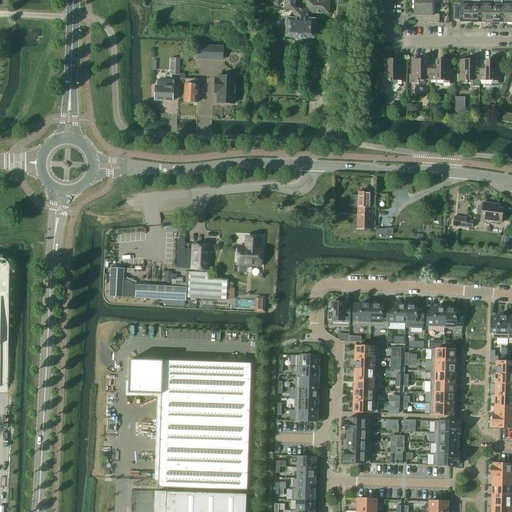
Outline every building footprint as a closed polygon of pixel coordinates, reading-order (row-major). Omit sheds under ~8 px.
[(306,0),(306,9),(295,9),(294,0),(285,0),(285,10),(291,10),(290,18),(286,18),(286,20),(285,20),(285,26),(286,26),(285,37),(294,38),(294,39),(306,39),(306,38),(314,38),(315,19),(308,19),(308,13),(329,14),(329,0),(306,0)] [(459,20),(459,23),(470,23),(471,5),(471,3),(470,0),(459,0),(459,4),(453,4),(453,20),(459,20)] [(481,23),(481,0),(470,0),(471,3),(471,5),(470,23),(481,23)] [(481,0),(481,23),(492,23),(492,0),(481,0)] [(503,3),(502,0),(492,0),(492,23),(503,23),(503,3)] [(511,2),(503,3),(503,23),(511,22),(511,2)] [(432,15),(432,5),(414,5),(414,12),(415,12),(415,22),(439,22),(439,15),(432,15)] [(211,26),(210,36),(222,37),(223,26),(211,26)] [(205,59),(206,46),(198,46),(197,59),(205,59)] [(206,46),(205,59),(222,60),(223,47),(206,46)] [(179,75),(180,60),(180,59),(171,58),(171,74),(179,75)] [(381,74),(381,89),(391,89),(396,83),(396,81),(403,81),(403,65),(397,65),(397,60),(384,60),(384,74),(381,74)] [(430,80),(431,65),(425,65),(425,60),(412,60),(411,75),(409,75),(409,83),(418,83),(418,81),(424,81),(424,80),(430,80)] [(431,65),(430,80),(436,80),(436,81),(443,81),(443,83),(452,83),(452,75),(449,75),(450,60),(437,60),(437,65),(431,65)] [(479,80),(479,65),(473,65),(473,60),(460,60),(460,75),(458,75),(458,83),(467,83),(467,81),(473,81),(473,80),(479,80)] [(479,65),(479,80),(485,80),(485,81),(491,81),(491,84),(501,84),(501,75),(498,75),(498,60),(485,60),(485,65),(479,65)] [(234,104),(235,78),(218,77),(218,78),(215,78),(215,93),(217,93),(217,103),(219,103),(221,104),(222,104),(224,104),(226,103),(234,104)] [(197,103),(198,79),(185,79),(185,81),(184,102),(197,103)] [(171,87),(171,80),(158,80),(157,86),(155,86),(155,101),(173,102),(173,87),(171,87)] [(464,98),(456,98),(456,111),(464,111),(464,98)] [(358,213),(357,229),(371,230),(371,213),(372,208),(369,208),(370,192),(358,192),(358,208),(358,213)] [(501,223),(503,211),(499,210),(500,205),(482,203),(482,206),(479,206),(477,207),(477,213),(478,214),(481,214),(480,220),(501,223)] [(357,223),(357,215),(347,214),(347,222),(357,223)] [(472,228),(473,221),(466,220),(466,218),(454,216),(453,225),(472,228)] [(259,248),(259,237),(246,237),(246,248),(238,247),(237,264),(260,266),(261,249),(259,248)] [(193,245),(192,269),(198,269),(198,273),(202,273),(203,270),(208,270),(209,246),(193,245)] [(0,344),(8,345),(10,271),(10,268),(9,264),(7,261),(4,260),(1,259),(0,258),(0,344)] [(109,297),(122,297),(124,269),(111,268),(109,297)] [(189,272),(188,299),(226,301),(227,281),(207,279),(208,273),(202,273),(198,273),(189,272)] [(135,298),(186,301),(186,287),(136,285),(135,298)] [(256,298),(255,312),(264,312),(264,298),(256,298)] [(349,324),(350,305),(344,304),(344,303),(331,302),(331,310),(328,310),(328,320),(333,320),(333,323),(349,324)] [(370,327),(371,304),(360,303),(360,305),(353,305),(352,326),(370,327)] [(388,327),(388,306),(382,306),(382,304),(371,304),(370,327),(388,327)] [(405,328),(406,305),(394,304),(394,306),(388,306),(388,327),(388,323),(405,323),(404,328),(405,328)] [(423,328),(423,307),(417,307),(417,305),(406,305),(405,328),(423,328)] [(444,329),(445,308),(434,307),(434,309),(427,309),(426,326),(444,326),(444,329)] [(456,308),(445,308),(444,329),(462,329),(463,310),(456,310),(456,308)] [(508,339),(509,316),(497,315),(497,317),(491,317),(490,338),(508,339)] [(376,358),(377,347),(374,347),(371,347),(355,346),(355,358),(376,358)] [(455,361),(455,350),(451,350),(444,349),(443,349),(437,349),(431,349),(431,360),(455,361)] [(319,367),(319,356),(296,355),(296,367),(301,367),(319,367)] [(376,369),(376,358),(355,358),(355,368),(376,369)] [(158,488),(247,490),(251,374),(251,364),(129,360),(128,394),(158,394),(161,395),(158,479),(158,480),(158,481),(158,488)] [(454,372),(455,361),(431,360),(430,371),(454,372)] [(511,373),(511,362),(508,362),(506,362),(501,362),(496,362),(496,373),(511,373)] [(301,367),(300,378),(318,378),(319,367),(301,367)] [(376,380),(376,369),(355,368),(354,379),(376,380)] [(454,382),(454,372),(430,371),(430,382),(454,382)] [(511,384),(511,373),(496,373),(496,384),(511,384)] [(318,389),(318,378),(300,378),(296,377),(295,388),(318,389)] [(375,390),(376,380),(354,379),(354,390),(378,391),(378,390),(375,390)] [(454,393),(454,382),(430,382),(430,393),(454,393)] [(511,384),(496,384),(495,395),(511,395),(511,384)] [(318,400),(318,389),(295,388),(295,399),(318,400)] [(377,402),(378,391),(354,390),(353,401),(377,402)] [(453,404),(454,393),(430,393),(429,403),(453,404)] [(511,406),(511,395),(495,395),(495,405),(511,406)] [(317,411),(318,400),(295,399),(295,410),(317,411)] [(377,413),(377,402),(353,401),(353,412),(377,413)] [(453,415),(453,404),(429,403),(429,415),(453,415)] [(511,406),(495,405),(494,416),(493,416),(511,416),(511,406)] [(317,422),(317,411),(295,410),(294,421),(314,422),(317,422)] [(511,416),(493,416),(492,424),(494,424),(494,427),(499,428),(501,428),(511,428),(511,416)] [(350,419),(347,418),(347,422),(345,421),(345,430),(371,430),(371,419),(350,419)] [(434,433),(460,433),(460,425),(458,425),(458,422),(456,422),(434,421),(434,433)] [(370,441),(371,430),(345,430),(347,430),(347,440),(370,441)] [(460,434),(460,433),(434,433),(434,443),(458,444),(458,434),(460,434)] [(370,452),(370,441),(347,440),(346,451),(344,451),(370,452)] [(458,444),(434,443),(434,444),(436,444),(436,454),(433,454),(459,455),(459,454),(457,454),(458,444)] [(370,463),(370,452),(344,451),(344,459),(346,459),(346,463),(352,463),(358,463),(370,463)] [(433,465),(448,466),(451,466),(457,466),(457,463),(459,463),(459,455),(433,454),(433,465)] [(315,468),(316,457),(313,457),(297,456),(297,468),(315,468)] [(491,467),(491,475),(511,475),(511,464),(500,464),(498,464),(493,464),(493,467),(491,467)] [(315,479),(315,468),(297,468),(297,478),(315,479)] [(511,475),(491,475),(493,475),(492,486),(511,486),(511,475)] [(315,490),(315,479),(297,478),(296,489),(292,489),(315,490)] [(511,486),(492,486),(492,497),(511,497),(511,486)] [(314,500),(315,490),(292,489),(292,500),(314,500)] [(245,511),(246,494),(157,492),(156,511),(166,511),(165,511),(245,511)] [(511,497),(492,497),(492,507),(511,508),(511,497)] [(377,500),(357,499),(356,511),(376,511),(377,500)] [(314,511),(314,500),(292,500),(296,500),(296,510),(292,510),(291,511),(314,511)] [(428,502),(428,511),(448,511),(448,502),(428,502)]
